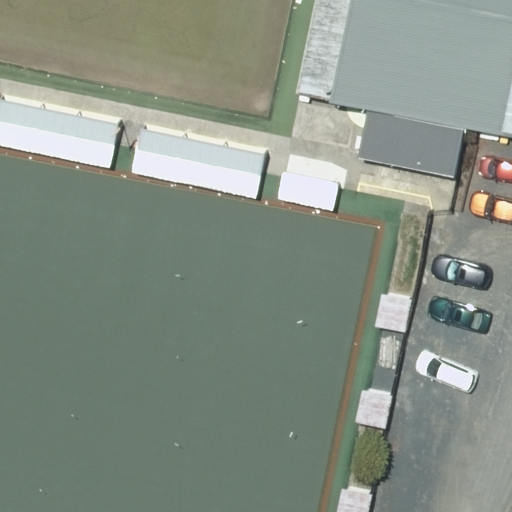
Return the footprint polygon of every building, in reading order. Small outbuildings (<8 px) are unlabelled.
[(511,0),(323,0),(308,82),(380,96),(371,146),(466,164),(475,117),(511,123),(511,0)] [(128,113),(5,90),(0,119),(0,136),(119,159),(128,113)] [(389,285),(383,318),(413,324),(419,292),(389,285)] [(370,381),(363,414),(394,420),(400,387),(370,381)] [(350,480),(343,511),(375,511),(380,486),(350,480)]
